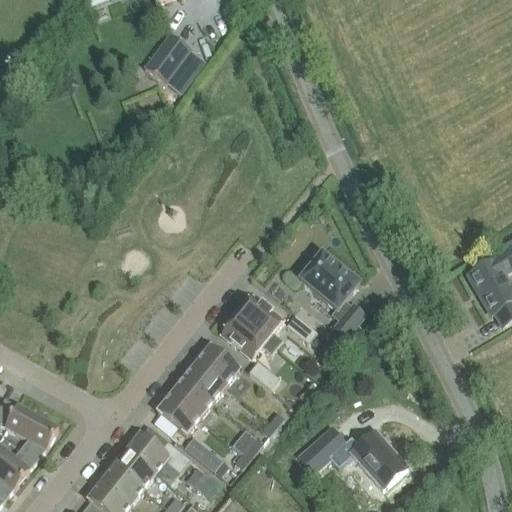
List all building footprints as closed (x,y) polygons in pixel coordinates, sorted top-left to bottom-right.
[(144,48),(163,39),(157,24),(137,32),(144,48)] [(170,39),(145,73),(166,89),(167,88),(183,66),(191,55),(170,39)] [(198,76),(183,66),(167,88),(181,99),(198,76)] [(502,332),(511,326),(511,296),(503,281),(511,275),(511,254),(507,246),(492,255),(497,264),(468,281),(492,320),(494,318),(502,332)] [(302,287),(337,315),(333,320),(340,326),(335,332),(347,343),(365,321),(352,311),(351,312),(345,307),(358,291),(359,290),(358,289),(323,261),(322,259),(321,261),(320,263),(316,260),(306,272),(310,275),(302,285),(301,285),(300,286),(302,287)] [(242,309),(234,318),(277,353),(283,346),(273,338),(283,327),(272,318),(272,317),(262,309),(261,309),(252,302),(245,310),(242,309)] [(277,353),(234,318),(226,328),(229,330),(221,339),(231,347),(241,356),(241,355),(252,364),(262,353),(271,360),(277,353)] [(295,321),(287,332),(308,350),(317,339),(295,321)] [(317,321),(309,331),(321,341),(327,333),(323,330),(325,327),(317,321)] [(149,348),(150,327),(140,326),(138,348),(149,348)] [(204,360),(203,358),(195,368),(197,369),(225,392),(239,375),(211,352),(204,360)] [(249,378),(271,395),(280,385),(258,367),(249,378)] [(197,369),(184,385),(213,408),(225,392),(197,369)] [(184,385),(171,400),(200,423),(213,408),(184,385)] [(171,400),(170,399),(162,408),(164,410),(157,417),(186,440),(200,423),(171,400)] [(14,463),(29,475),(47,455),(58,434),(17,411),(5,432),(29,445),(14,463)] [(311,452),(343,423),(334,413),(302,442),(311,452)] [(277,418),(269,427),(277,433),(285,424),(277,418)] [(269,427),(262,436),(270,442),(277,433),(269,427)] [(333,433),(301,462),(315,477),(347,449),(333,433)] [(353,457),(384,493),(407,473),(375,437),(353,457)] [(133,446),(126,454),(156,478),(165,467),(180,479),(191,465),(168,447),(161,455),(141,439),(134,447),(133,446)] [(185,452),(215,476),(223,466),(193,443),(185,452)] [(250,450),(243,459),(250,465),(258,456),(250,450)] [(3,508),(30,476),(29,475),(14,463),(0,451),(0,510),(2,507),(3,508)] [(143,495),(156,478),(126,454),(125,455),(127,456),(114,472),(143,495)] [(243,459),(235,468),(242,474),(250,465),(243,459)] [(198,471),(186,485),(201,497),(212,483),(198,471)] [(100,487),(130,511),(143,495),(114,472),(102,488),(100,487)] [(91,507),(86,511),(129,511),(130,511),(100,487),(92,496),(94,497),(88,505),(91,507)] [(168,511),(181,511),(184,509),(176,502),(168,511)]
